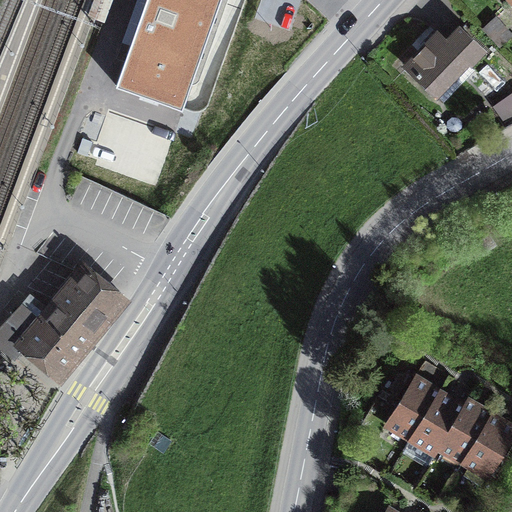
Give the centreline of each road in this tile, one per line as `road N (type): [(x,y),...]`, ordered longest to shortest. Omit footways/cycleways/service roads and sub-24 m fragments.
road 1 (primary): [(13,511),(233,174),(382,0)]
road 2 (tertiary): [(511,153),(413,212),(349,287),(321,372),(294,511)]
